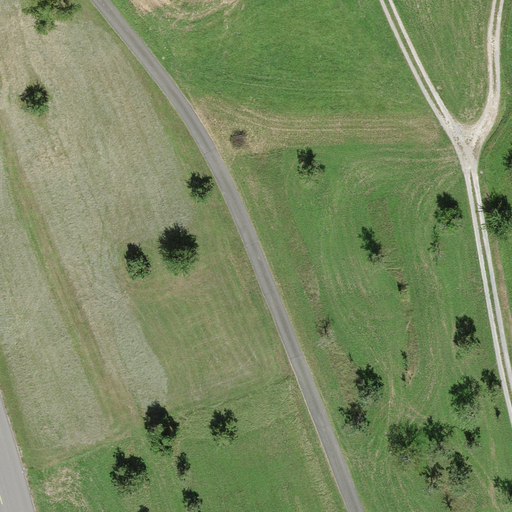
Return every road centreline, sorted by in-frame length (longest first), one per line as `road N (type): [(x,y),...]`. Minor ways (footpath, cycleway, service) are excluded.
road 1 (track): [(94,0),(164,82),(213,163),(352,511)]
road 2 (track): [(186,511),(37,173),(0,56)]
road 3 (track): [(381,0),(434,110),(461,147),(511,399)]
road 4 (track): [(461,147),(489,126),(496,0)]
